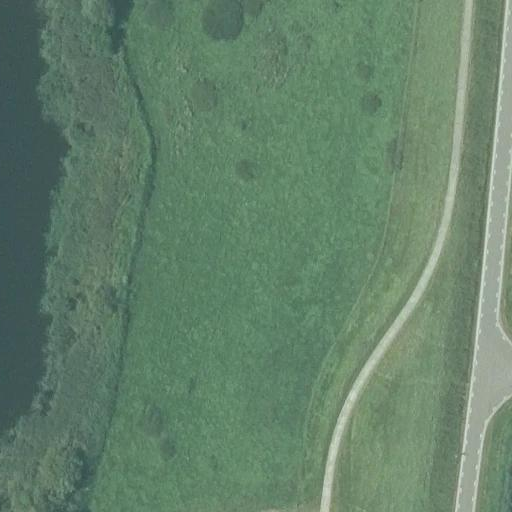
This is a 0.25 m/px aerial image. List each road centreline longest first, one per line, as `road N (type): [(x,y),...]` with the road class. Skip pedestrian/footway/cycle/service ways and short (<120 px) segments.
road 1 (unclassified): [(482,371),(511,45)]
road 2 (unclassified): [(463,511),(482,371)]
